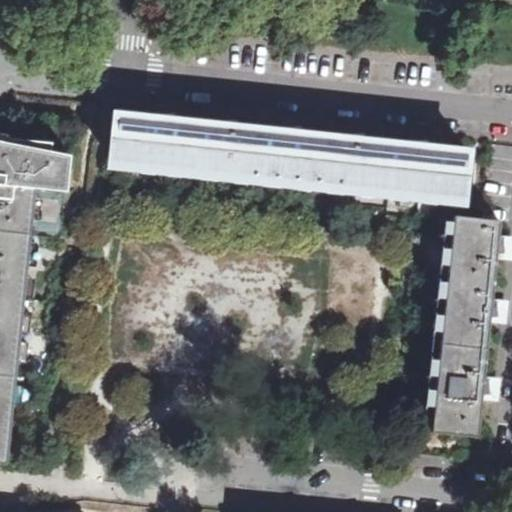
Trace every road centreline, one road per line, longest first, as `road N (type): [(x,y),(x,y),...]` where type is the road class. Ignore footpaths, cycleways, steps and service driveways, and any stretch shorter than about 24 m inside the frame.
road 1 (unclassified): [(131,70),(511,112)]
road 2 (unclassified): [(0,61),(131,70)]
